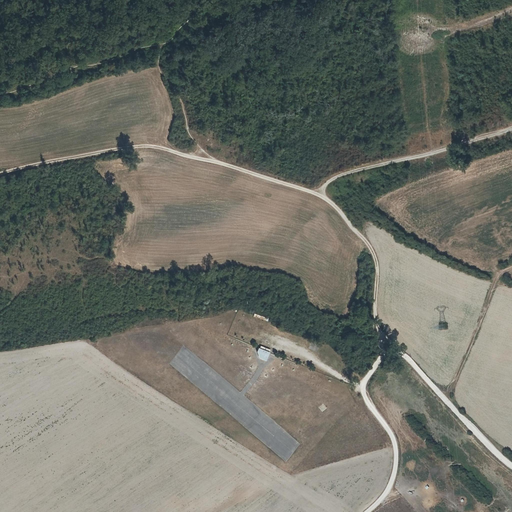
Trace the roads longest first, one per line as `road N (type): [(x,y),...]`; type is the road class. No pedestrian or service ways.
road 1 (track): [(221,163),(147,145),(0,174)]
road 2 (track): [(511,130),(347,172),(318,193)]
road 3 (track): [(402,353),(386,356),(361,385),(396,451),(389,488),(367,511)]
road 4 (track): [(380,332),(372,246),(318,193)]
road 5 (track): [(511,267),(495,278),(445,401)]
